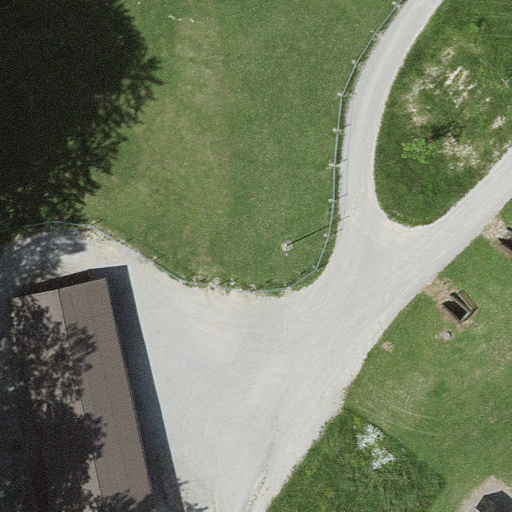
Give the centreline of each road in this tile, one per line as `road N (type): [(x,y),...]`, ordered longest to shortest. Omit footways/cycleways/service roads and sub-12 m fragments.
road 1 (track): [(511,164),(463,220),(349,309),(279,393),(234,511)]
road 2 (track): [(349,309),(365,99),(423,0)]
road 3 (track): [(0,283),(64,249),(137,270),(228,332)]
